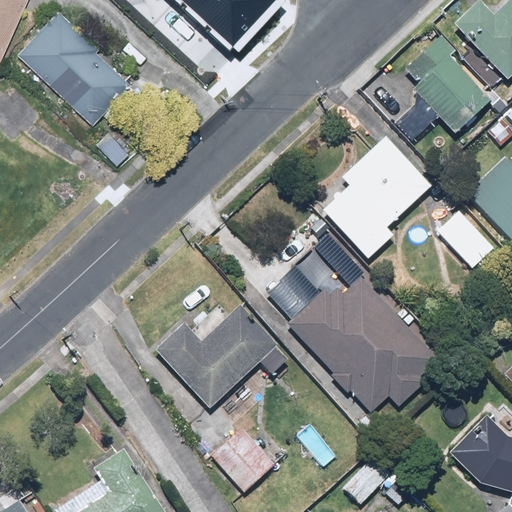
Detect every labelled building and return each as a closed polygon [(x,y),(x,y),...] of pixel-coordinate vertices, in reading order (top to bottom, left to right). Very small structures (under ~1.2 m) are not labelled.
[(0,0),(0,50),(22,0),(0,0)] [(173,0),(237,58),(290,0),(289,0),(173,0)] [(505,83),(511,76),(511,0),(508,0),(489,19),(475,5),(451,29),(505,83)] [(129,86),(54,10),(12,52),(88,127),(129,86)] [(486,104),(448,61),(454,56),(438,38),(398,73),(453,133),(486,104)] [(443,156),(393,103),(378,116),(429,170),(443,156)] [(511,137),(511,109),(486,135),(500,149),(511,137)] [(427,190),(381,140),(322,194),(330,202),(318,213),(364,264),(390,240),(382,232),(427,190)] [(511,174),(503,163),(465,195),(511,252),(511,174)] [(493,250),(457,214),(435,236),(471,272),(493,250)] [(439,366),(358,282),(343,296),(337,290),(326,299),(320,293),(282,329),(367,416),(384,399),(394,410),(439,366)] [(287,362),(238,306),(197,342),(182,326),(150,354),(205,416),(257,370),(266,381),(287,362)] [(511,365),(498,378),(511,392),(511,365)] [(443,453),(475,487),(511,497),(511,444),(502,442),(486,420),(443,453)] [(270,467),(236,431),(207,459),(241,495),(270,467)] [(157,511),(122,452),(93,469),(101,482),(52,511),(157,511)] [(387,480),(368,463),(339,494),(358,511),(387,480)]
